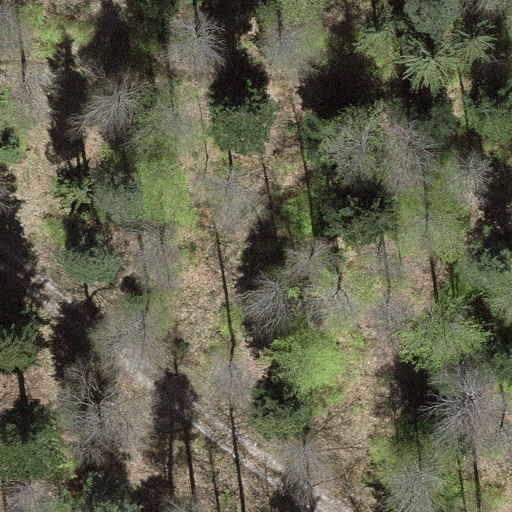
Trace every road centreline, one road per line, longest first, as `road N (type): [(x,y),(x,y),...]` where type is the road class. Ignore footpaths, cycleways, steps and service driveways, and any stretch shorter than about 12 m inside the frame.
road 1 (track): [(511,90),(0,60)]
road 2 (track): [(330,511),(246,456),(0,250)]
